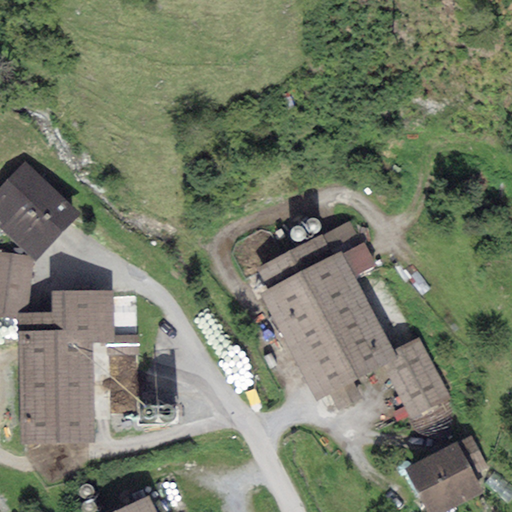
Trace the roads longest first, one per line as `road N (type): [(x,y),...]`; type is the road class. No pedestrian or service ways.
road 1 (track): [(293,417),(288,375),(224,266),(227,236),(342,196),(365,208),(395,247)]
road 2 (residential): [(291,511),(250,423),(177,318),(157,295),(71,248)]
road 3 (track): [(0,453),(17,462),(73,459),(187,430),(232,405)]
